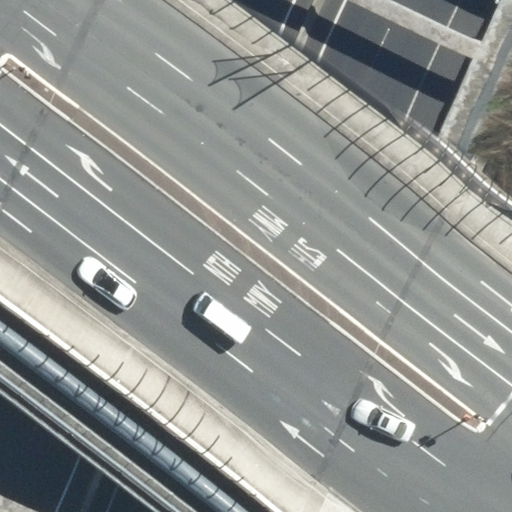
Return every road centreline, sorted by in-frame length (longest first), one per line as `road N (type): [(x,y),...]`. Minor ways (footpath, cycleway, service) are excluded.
road 1 (primary): [(45,0),(511,343)]
road 2 (motorway): [(408,0),(157,511)]
road 3 (primary): [(438,511),(0,189)]
road 4 (motorway): [(0,458),(211,0)]
